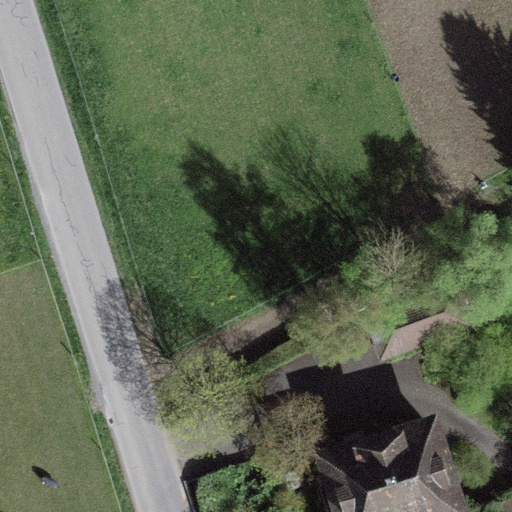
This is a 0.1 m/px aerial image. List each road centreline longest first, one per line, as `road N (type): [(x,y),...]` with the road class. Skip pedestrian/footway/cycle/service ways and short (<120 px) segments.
road 1 (tertiary): [(168,511),(2,0)]
road 2 (track): [(511,198),(134,406)]
